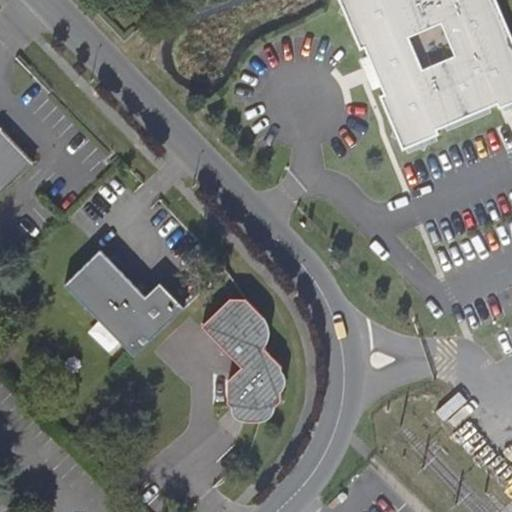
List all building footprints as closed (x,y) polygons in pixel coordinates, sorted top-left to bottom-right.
[(511,25),(501,0),(345,0),(365,47),(369,45),(388,91),(384,93),(406,148),(443,132),(441,128),(502,103),(504,107),(511,103),(511,25)] [(159,37),(144,22),(135,31),(150,45),(159,37)] [(0,196),(36,162),(0,126),(0,125),(0,196)] [(135,357),(185,308),(160,283),(147,297),(101,251),(66,286),(135,357)] [(245,415),(244,421),(247,423),(261,424),(281,403),(285,368),(268,349),(271,344),(273,339),(273,334),(272,329),(270,324),(264,318),(248,301),(230,300),(202,327),(242,369),(228,382),(228,404),(233,409),(240,409),(244,413),(245,415)] [(446,424),(468,404),(458,393),(436,413),(446,424)] [(238,422),(244,421),(245,415),(244,413),(240,409),(233,409),(232,415),(234,418),(238,422)]
